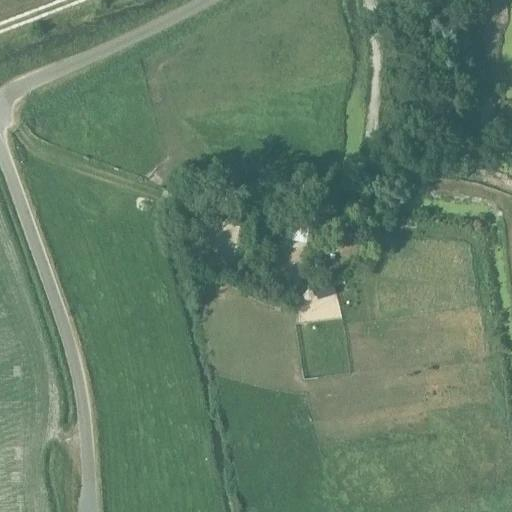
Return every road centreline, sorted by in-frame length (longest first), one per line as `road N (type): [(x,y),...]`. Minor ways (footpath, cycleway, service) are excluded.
road 1 (unclassified): [(91,511),(83,404),(69,343),(0,152)]
road 2 (unclassified): [(0,99),(214,0)]
